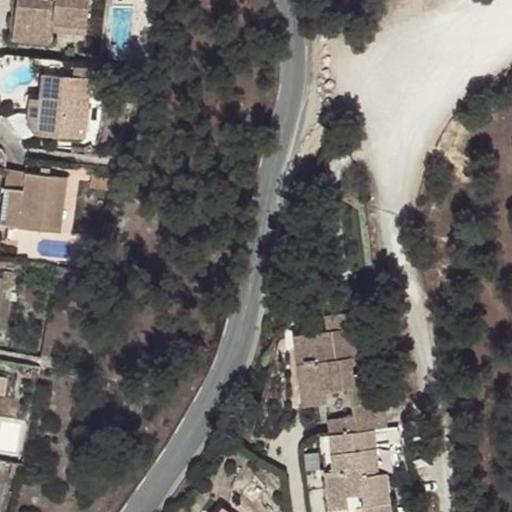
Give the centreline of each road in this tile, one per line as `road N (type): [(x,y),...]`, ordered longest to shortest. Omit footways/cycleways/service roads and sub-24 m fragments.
road 1 (unclassified): [(511,24),(417,78),(389,169),(389,231),(421,316),(447,511)]
road 2 (unclassified): [(300,0),(301,88),(244,335),(206,411),(132,511)]
